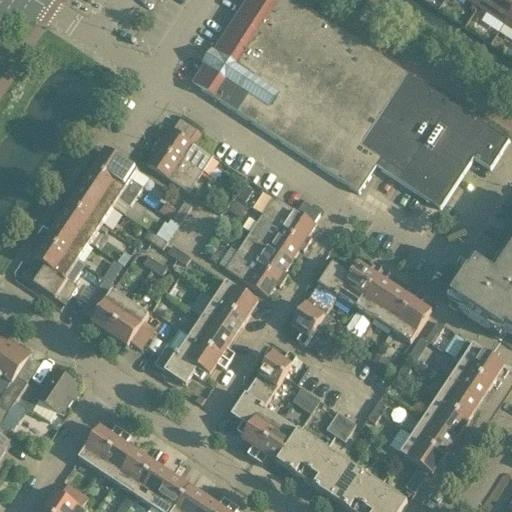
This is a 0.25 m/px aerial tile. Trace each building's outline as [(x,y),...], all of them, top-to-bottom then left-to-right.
[(234,114),(359,197),(376,171),(440,213),(474,163),(490,174),(510,145),(307,11),(291,0),(261,0),(220,63),(253,85),(234,114)] [(463,0),(478,9),(484,0),(463,0)] [(511,13),(511,0),(484,0),(478,9),(504,27),(511,13)] [(220,63),(201,92),(234,114),(253,85),(220,63)] [(159,141),(155,148),(201,178),(213,159),(196,148),(203,137),(181,123),(173,133),(171,132),(163,144),(159,141)] [(201,178),(155,148),(151,154),(155,157),(147,169),(188,196),(201,178)] [(106,153),(93,172),(137,200),(143,191),(132,183),(137,174),(106,153)] [(93,172),(81,190),(113,211),(119,202),(130,210),(137,200),(93,172)] [(245,205),(253,194),(245,188),(237,200),(245,205)] [(81,190),(69,208),(101,229),(113,211),(81,190)] [(274,200),(262,218),(307,249),(312,242),(308,240),(316,228),(314,227),(321,216),(304,205),(297,215),(274,200)] [(241,221),(247,211),(235,203),(228,213),(241,221)] [(178,214),(185,219),(192,210),(184,205),(178,214)] [(69,208),(58,226),(89,247),(101,229),(69,208)] [(172,223),(178,214),(170,209),(164,218),(172,223)] [(180,228),(185,219),(178,214),(172,223),(180,228)] [(262,218),(250,236),(291,264),(299,252),(303,255),(307,249),(262,218)] [(43,231),(38,239),(77,265),(89,247),(58,226),(51,236),(43,231)] [(144,241),(153,247),(158,239),(149,234),(144,241)] [(250,236),(238,254),(283,285),(288,278),(284,276),(291,264),(250,236)] [(38,239),(33,246),(41,251),(33,262),(37,265),(38,264),(65,283),(66,282),(72,287),(84,269),(77,265),(38,239)] [(168,246),(158,239),(153,247),(163,253),(168,246)] [(511,248),(492,278),(473,265),(466,276),(468,278),(451,303),(464,311),(462,315),(489,333),(491,329),(504,338),(507,334),(511,337),(511,248)] [(168,256),(176,262),(181,255),(173,249),(168,256)] [(225,273),(263,298),(267,301),(275,288),(279,291),(283,285),(238,254),(225,273)] [(191,261),(181,255),(176,262),(186,268),(191,261)] [(158,266),(149,260),(144,267),(153,273),(158,266)] [(33,288),(65,309),(77,290),(72,287),(66,282),(65,283),(38,264),(37,265),(33,272),(41,277),(33,288)] [(167,272),(158,266),(153,273),(162,280),(167,272)] [(332,267),(312,298),(330,311),(338,299),(356,271),(355,271),(348,266),(343,274),(332,267)] [(338,299),(356,311),(382,271),(374,266),(369,274),(358,267),(355,271),(356,271),(338,299)] [(389,276),(382,271),(356,311),(374,323),(395,291),(384,284),(389,276)] [(112,294),(113,292),(103,285),(97,295),(107,302),(112,294)] [(214,303),(246,325),(258,306),(226,285),(214,303)] [(374,323),(392,335),(418,295),(410,290),(405,298),(395,291),(374,323)] [(91,326),(109,338),(130,307),(112,294),(107,302),(97,295),(83,315),(94,322),(91,326)] [(425,300),(418,295),(392,335),(410,347),(429,319),(431,315),(420,308),(425,300)] [(326,317),(330,311),(312,298),(291,329),(302,336),(296,344),(304,350),(315,334),(326,317)] [(202,321),(234,343),(246,325),(214,303),(202,321)] [(149,319),(130,307),(109,338),(128,351),(130,347),(141,354),(145,347),(154,333),(144,326),(149,319)] [(322,339),(333,322),(326,317),(315,334),(322,339)] [(202,321),(190,339),(230,366),(235,358),(227,353),(234,343),(202,321)] [(431,334),(439,339),(445,330),(437,325),(431,334)] [(179,333),(168,350),(178,357),(178,358),(206,376),(210,379),(217,368),(225,373),(230,366),(190,339),(190,340),(179,333)] [(431,334),(425,343),(433,348),(439,339),(431,334)] [(30,358),(0,337),(0,381),(0,382),(2,380),(11,386),(0,402),(0,410),(8,416),(27,387),(16,380),(30,358)] [(342,346),(353,354),(359,346),(348,338),(342,346)] [(455,338),(444,355),(455,362),(454,363),(460,367),(492,388),(504,370),(473,349),(466,344),(466,345),(455,338)] [(154,368),(186,389),(193,378),(201,384),(206,376),(178,358),(178,357),(167,349),(154,368)] [(273,357),(252,388),(271,401),(297,362),(289,356),(284,364),(273,357)] [(389,365),(378,357),(372,366),(384,374),(389,365)] [(460,367),(448,385),(480,406),(492,388),(460,367)] [(397,377),(405,382),(411,373),(404,368),(397,377)] [(32,416),(33,414),(51,426),(60,412),(65,416),(78,396),(73,392),(76,388),(56,375),(42,395),(31,388),(19,407),(32,416)] [(397,377),(391,386),(399,391),(405,382),(397,377)] [(437,403),(468,424),(480,406),(448,385),(437,403)] [(263,412),(271,401),(252,388),(231,419),(242,427),(237,434),(244,439),(244,440),(263,412)] [(311,416),(320,403),(299,390),(291,403),(311,416)] [(437,403),(425,421),(456,442),(468,424),(437,403)] [(374,413),(381,418),(387,409),(380,404),(374,413)] [(247,458),(255,463),(281,424),(263,412),(244,440),(244,439),(241,443),(252,450),(247,458)] [(374,413),(368,422),(375,427),(381,418),(374,413)] [(344,420),(338,416),(330,427),(337,431),(344,420)] [(343,436),(350,424),(344,420),(337,431),(340,433),(343,436)] [(425,421),(413,439),(444,460),(456,442),(425,421)] [(281,424),(255,463),(262,468),(267,460),(278,467),(299,436),(281,424)] [(343,436),(349,440),(357,428),(350,424),(343,436)] [(337,431),(330,427),(326,433),(336,439),(340,433),(337,431)] [(100,431),(78,463),(97,475),(123,435),(116,430),(111,438),(100,431)] [(0,472),(8,460),(3,457),(10,446),(4,442),(7,436),(6,435),(0,431),(0,472)] [(340,433),(336,439),(345,445),(349,440),(343,436),(340,433)] [(123,435),(97,475),(115,487),(136,455),(126,448),(131,440),(123,435)] [(278,467),(332,503),(353,471),(299,436),(278,467)] [(419,470),(428,476),(432,478),(444,460),(413,439),(401,457),(401,458),(419,470)] [(396,465),(401,458),(401,457),(383,445),(378,453),(396,465)] [(133,499),(154,467),(136,455),(115,487),(133,499)] [(151,511),(172,479),(154,467),(133,499),(151,511)] [(428,476),(419,470),(405,490),(414,497),(428,476)] [(404,511),(407,507),(353,471),(332,503),(344,511),(404,511)] [(172,479),(151,511),(153,511),(175,511),(190,491),(172,479)] [(56,496),(45,511),(80,511),(88,502),(67,488),(60,499),(56,496)] [(190,491),(175,511),(201,511),(208,502),(190,491)] [(227,511),(231,507),(224,502),(218,509),(208,502),(201,511),(227,511)]
